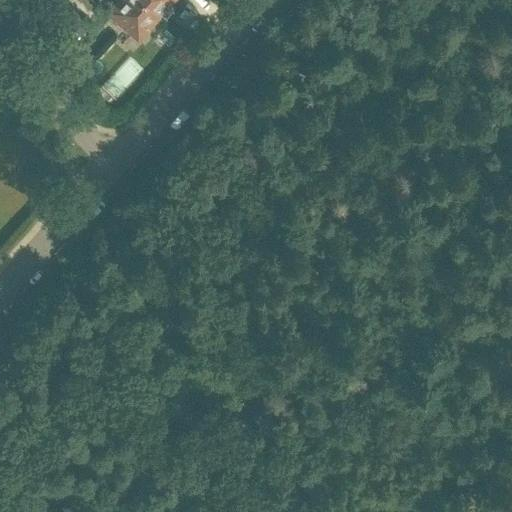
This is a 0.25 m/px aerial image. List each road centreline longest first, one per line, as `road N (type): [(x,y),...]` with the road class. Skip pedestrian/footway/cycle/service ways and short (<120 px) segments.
road 1 (track): [(278,511),(55,235)]
road 2 (residential): [(116,166),(264,0)]
road 3 (residential): [(116,166),(64,115),(25,0)]
road 4 (residential): [(0,297),(116,166)]
